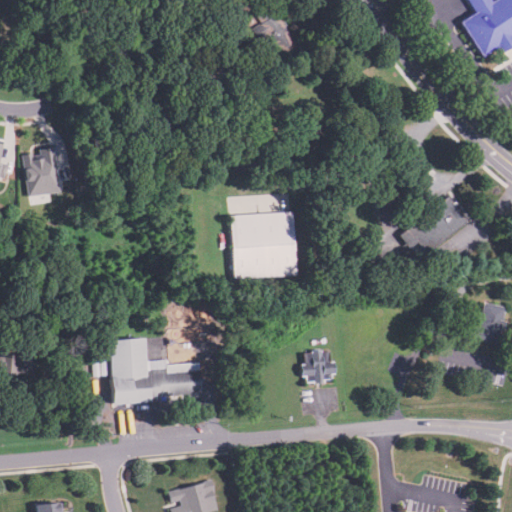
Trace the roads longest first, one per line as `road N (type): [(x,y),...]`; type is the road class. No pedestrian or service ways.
road 1 (residential): [(511,431),(404,423),(0,460)]
road 2 (tertiary): [(366,0),(464,124),(511,170)]
